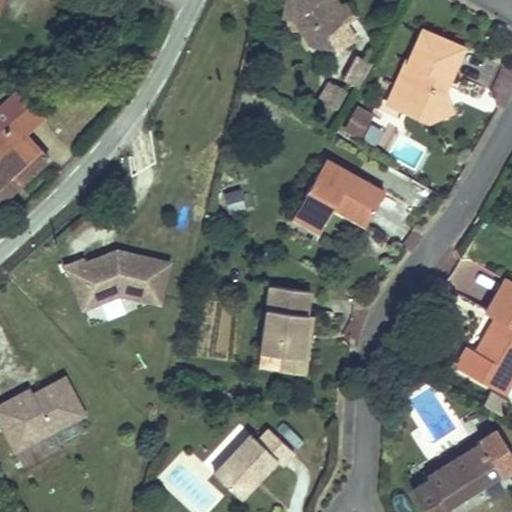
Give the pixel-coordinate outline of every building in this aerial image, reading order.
[(282,0),(280,9),(292,14),(304,35),(322,37),(328,34),(336,47),(352,35),(345,21),(354,15),(346,0),(340,0),(334,4),(330,0),(282,0)] [(418,23),(390,77),(407,85),(401,96),(397,104),(422,119),(427,111),(439,90),(438,86),(428,81),(435,66),(446,71),(458,46),(418,23)] [(372,68),(356,58),(345,77),(361,87),(372,68)] [(428,81),(438,86),(446,71),(435,66),(428,81)] [(385,86),(380,94),(397,104),(401,96),(407,85),(390,77),(385,86)] [(350,90),(328,79),(315,104),(338,115),(350,90)] [(439,90),(427,111),(451,107),(439,90)] [(18,92),(0,107),(24,136),(42,120),(18,92)] [(372,113),(359,105),(347,126),(360,134),(372,113)] [(24,136),(0,107),(0,200),(46,161),(24,136)] [(241,111),(233,123),(241,128),(249,116),(241,111)] [(386,188),(330,156),(304,201),(322,210),(332,193),(373,214),(386,188)] [(227,212),(244,206),(238,187),(221,192),(227,212)] [(322,210),(304,201),(296,216),(322,228),(336,207),(368,225),(373,214),(332,193),(322,210)] [(157,302),(166,260),(113,249),(112,255),(100,260),(98,256),(82,262),(80,257),(62,265),(73,292),(89,286),(96,302),(117,293),(157,302)] [(112,255),(113,249),(98,256),(100,260),(112,255)] [(511,279),(507,277),(488,312),(497,316),(501,318),(496,327),(492,325),(479,350),(470,345),(459,364),(507,391),(511,382),(511,279)] [(305,305),(307,281),(270,278),(263,344),(283,346),(299,348),(305,305)] [(96,302),(89,286),(73,292),(80,309),(96,302)] [(304,363),(314,305),(305,305),(299,348),(283,346),(282,361),(304,363)] [(496,327),(501,318),(497,316),(492,325),(496,327)] [(27,392),(20,396),(17,392),(0,401),(0,430),(4,436),(16,429),(25,444),(80,411),(59,374),(27,392)] [(20,396),(27,392),(24,387),(17,392),(20,396)] [(489,389),(480,403),(499,415),(508,400),(489,389)] [(401,425),(401,405),(386,404),(386,425),(401,425)] [(245,431),(209,468),(234,492),(260,468),(273,457),(278,463),(290,450),(275,433),(266,424),(252,438),(245,431)] [(25,444),(16,429),(4,436),(12,451),(25,444)] [(455,511),(450,504),(501,466),(482,437),(431,473),(434,478),(414,491),(428,511),(455,511)]
